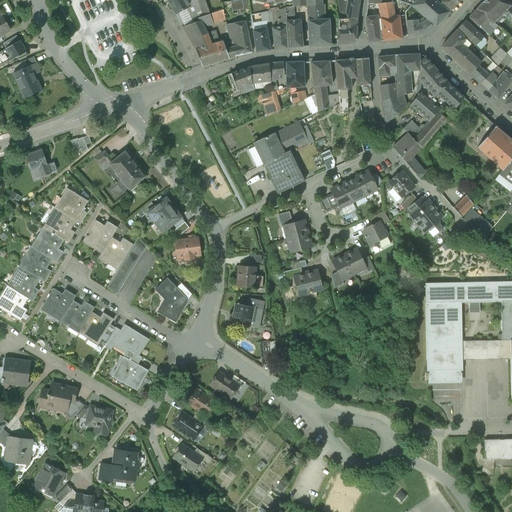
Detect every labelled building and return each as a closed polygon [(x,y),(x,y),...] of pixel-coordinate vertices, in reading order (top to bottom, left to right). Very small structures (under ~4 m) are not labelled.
[(167,0),(175,15),(179,13),(190,6),(186,0),(167,0)] [(205,0),(186,0),(190,6),(179,13),(184,26),(199,21),(203,27),(213,24),(210,14),(205,0)] [(248,0),(239,0),(231,1),(233,14),(250,11),(248,0)] [(347,0),(336,0),(339,13),(345,14),(346,12),(347,0)] [(360,0),(347,0),(346,12),(345,14),(344,20),(357,19),(360,0)] [(396,0),(391,0),(392,3),(384,4),(380,4),(378,4),(379,12),(380,19),(399,16),(405,15),(405,12),(411,6),(399,1),(396,0)] [(435,0),(416,0),(417,0),(412,6),(436,28),(449,12),(436,0),(435,0)] [(460,0),(439,0),(451,10),(460,0)] [(503,0),(485,0),(477,9),(492,24),(493,23),(502,14),(510,6),(503,0)] [(378,4),(368,4),(366,14),(379,12),(378,4)] [(322,6),(307,8),(308,21),(323,19),(322,6)] [(511,7),(510,6),(502,14),(511,23),(511,7)] [(293,8),(293,7),(292,7),(284,8),(286,21),(294,21),(293,8)] [(284,8),(267,12),(268,22),(277,21),(278,27),(285,26),(286,26),(284,8)] [(492,24),(477,9),(469,17),(489,35),(498,26),(493,23),(492,24)] [(223,10),(210,14),(213,24),(225,20),(223,10)] [(2,16),(0,17),(0,38),(3,37),(2,35),(10,30),(2,16)] [(378,16),(366,17),(368,42),(381,41),(378,16)] [(399,16),(380,19),(383,41),(402,39),(399,16)] [(323,19),(308,21),(309,47),(330,45),(329,19),(323,19)] [(344,20),(338,20),(336,44),(355,43),(357,19),(344,20)] [(422,19),(418,21),(418,20),(406,21),(408,38),(422,36),(429,34),(432,31),(435,28),(427,20),(424,22),(422,19)] [(294,21),(286,21),(288,48),(302,47),(300,20),(294,21)] [(184,26),(182,27),(191,41),(206,34),(206,33),(203,27),(199,21),(184,26)] [(245,21),(226,25),(235,56),(252,52),(245,21)] [(483,38),(465,22),(458,29),(476,46),(483,38)] [(511,27),(507,23),(501,29),(504,31),(509,36),(498,48),(500,49),(507,55),(508,56),(511,51),(511,27)] [(278,27),(272,28),(275,50),(288,48),(285,26),(278,27)] [(266,28),(253,30),(256,52),(270,50),(266,28)] [(215,30),(206,33),(206,34),(207,35),(205,36),(206,40),(208,39),(209,42),(218,39),(215,30)] [(475,57),(462,44),(464,42),(465,40),(463,36),(457,30),(441,47),(470,74),(478,66),(481,62),(475,57)] [(504,31),(494,42),(498,48),(509,36),(504,31)] [(223,41),(208,46),(206,40),(205,36),(207,35),(206,34),(191,41),(195,50),(202,67),(229,58),(223,41)] [(3,44),(6,49),(19,41),(16,36),(3,44)] [(26,52),(20,41),(19,41),(6,49),(5,49),(11,60),(15,58),(16,59),(26,54),(25,53),(26,52)] [(0,65),(11,60),(5,49),(0,52),(0,65)] [(500,49),(495,54),(502,61),(507,55),(500,49)] [(486,57),(480,51),(475,57),(481,62),(486,57)] [(419,54),(396,56),(397,76),(398,83),(397,97),(403,95),(412,93),(411,86),(409,71),(420,70),(419,62),(419,54)] [(502,61),(495,54),(489,60),(493,63),(497,67),(501,62),(502,61)] [(511,59),(508,56),(507,55),(502,61),(501,62),(507,67),(511,60),(511,59)] [(396,56),(378,57),(379,77),(397,76),(396,56)] [(40,72),(33,57),(25,61),(28,66),(30,65),(35,75),(40,72)] [(447,82),(425,57),(419,62),(420,70),(418,76),(418,78),(432,95),(434,97),(437,94),(447,82)] [(368,58),(355,59),(356,78),(357,85),(363,85),(370,84),(368,58)] [(355,59),(335,61),(338,90),(346,89),(351,89),(350,78),(356,78),(355,59)] [(511,60),(507,67),(503,72),(511,79),(511,60)] [(329,61),(311,62),(313,87),(326,86),(331,85),(329,61)] [(283,62),(269,64),(270,81),(270,82),(275,81),(281,79),(280,75),(284,74),(283,62)] [(303,62),(286,62),(287,87),(287,88),(304,87),(303,62)] [(493,63),(485,72),(489,76),(491,74),(497,67),(493,63)] [(269,64),(252,66),(250,67),(252,84),(254,90),(265,87),(271,86),(270,82),(270,81),(269,64)] [(28,66),(13,73),(24,98),(42,90),(35,75),(30,65),(28,66)] [(485,72),(478,66),(470,74),(481,84),(489,76),(485,72)] [(250,67),(228,75),(234,93),(240,88),(252,84),(250,67)] [(497,67),(491,74),(495,78),(501,70),(497,67)] [(420,70),(409,71),(411,86),(417,85),(418,78),(418,76),(420,70)] [(497,79),(488,90),(498,99),(508,86),(511,81),(511,79),(503,72),(497,79)] [(489,76),(481,84),(488,90),(497,79),(495,78),(491,74),(489,76)] [(397,76),(379,77),(380,86),(398,83),(397,76)] [(464,98),(447,82),(437,94),(454,110),(464,98)] [(398,83),(380,86),(382,103),(386,124),(403,110),(397,97),(398,83)] [(252,84),(240,88),(242,94),(254,90),(252,84)] [(370,84),(363,85),(364,97),(359,98),(360,104),(372,101),(370,84)] [(326,86),(313,87),(315,95),(317,112),(339,105),(338,95),(327,96),(326,86)] [(234,93),(232,94),(233,97),(242,94),(240,88),(234,93)] [(346,89),(338,90),(338,95),(339,105),(339,106),(339,111),(347,111),(348,104),(346,89)] [(272,92),(263,96),(270,115),(278,111),(272,92)] [(303,93),(296,94),(291,95),(293,104),(305,99),(303,93)] [(428,100),(420,93),(410,105),(429,122),(440,110),(433,104),(428,100)] [(217,103),(211,94),(206,97),(212,106),(217,103)] [(315,95),(305,99),(311,115),(317,112),(315,95)] [(397,97),(403,110),(406,106),(403,95),(397,97)] [(439,112),(421,132),(414,140),(421,148),(421,147),(446,119),(439,112)] [(299,121),(274,133),(281,148),(306,136),(299,121)] [(421,131),(412,121),(403,129),(408,134),(414,140),(421,132),(421,131)] [(511,140),(495,127),(477,148),(502,170),(509,161),(511,157),(511,138),(511,139),(511,140)] [(281,148),(274,133),(253,143),(253,144),(254,144),(277,193),(277,194),(304,181),(289,151),(283,154),(281,148)] [(408,134),(393,147),(419,178),(426,173),(413,157),(421,148),(414,140),(408,134)] [(83,137),(77,139),(82,153),(87,149),(86,145),(83,137)] [(326,170),(335,166),(328,149),(319,153),(326,170)] [(41,151),(27,156),(30,163),(29,163),(28,166),(30,168),(31,170),(32,169),(39,167),(42,176),(49,173),(41,151)] [(104,151),(94,159),(102,169),(109,164),(112,161),(104,151)] [(112,161),(109,164),(129,189),(144,177),(125,152),(112,161)] [(511,163),(509,161),(502,170),(502,171),(503,172),(508,175),(506,177),(511,181),(511,163)] [(368,171),(356,177),(365,196),(377,190),(368,171)] [(414,187),(401,172),(389,182),(394,188),(389,192),(396,202),(397,202),(414,187)] [(365,196),(356,177),(343,184),(352,202),(365,196)] [(352,202),(343,184),(330,190),(333,194),(338,206),(340,209),(352,202)] [(88,201),(67,188),(61,198),(65,201),(60,210),(55,207),(55,208),(80,224),(88,211),(84,208),(88,201)] [(338,206),(333,194),(326,198),(332,209),(338,206)] [(413,195),(401,205),(405,211),(408,208),(417,200),(413,195)] [(466,195),(453,208),(454,209),(460,217),(461,218),(474,205),(473,204),(467,196),(466,195)] [(155,207),(147,213),(155,222),(173,208),(166,198),(155,207)] [(326,198),(319,201),(325,213),(332,209),(326,198)] [(417,200),(408,208),(412,213),(423,204),(419,199),(417,200)] [(412,213),(410,216),(415,222),(420,223),(420,228),(424,233),(428,229),(430,230),(435,236),(443,229),(438,223),(439,223),(437,221),(442,217),(437,211),(435,212),(433,210),(433,207),(428,200),(423,204),(412,213)] [(151,202),(137,213),(141,218),(147,213),(155,207),(151,202)] [(80,224),(55,208),(49,218),(53,221),(48,229),(43,227),(68,243),(75,233),(70,230),(75,222),(80,224)] [(173,208),(155,222),(162,232),(173,224),(181,218),(173,208)] [(471,210),(463,220),(469,225),(477,215),(471,210)] [(289,212),(278,215),(281,227),(284,226),(292,223),(289,212)] [(383,212),(369,219),(372,225),(379,221),(381,226),(389,222),(383,212)] [(493,228),(477,215),(469,225),(484,238),(493,228)] [(181,218),(173,224),(177,228),(184,222),(181,218)] [(95,220),(82,242),(101,253),(98,258),(98,259),(117,228),(107,221),(104,226),(95,220)] [(292,223),(284,226),(287,239),(308,234),(304,220),(292,223)] [(372,225),(364,229),(366,234),(364,235),(370,248),(379,244),(378,241),(387,237),(385,230),(384,230),(381,226),(379,221),(372,225)] [(177,228),(170,233),(175,239),(189,228),(184,222),(177,228)] [(68,243),(43,227),(37,237),(41,240),(36,249),(31,246),(31,247),(56,262),(63,252),(58,249),(64,241),(68,244),(68,243)] [(117,228),(98,259),(117,270),(133,245),(123,238),(120,243),(112,238),(118,228),(117,228)] [(308,234),(287,239),(291,253),(311,247),(308,234)] [(117,270),(107,287),(117,294),(118,293),(146,247),(138,238),(133,245),(117,270)] [(197,238),(176,241),(178,258),(185,257),(185,260),(193,259),(193,256),(199,255),(197,238)] [(56,262),(31,247),(25,257),(29,259),(24,268),(19,265),(19,266),(44,282),(51,271),(47,268),(52,260),(56,263),(56,262)] [(357,249),(344,255),(354,274),(366,268),(362,260),(357,249)] [(344,255),(332,262),(337,272),(341,281),(342,280),(354,274),(344,255)] [(368,257),(362,260),(366,268),(368,273),(374,270),(368,257)] [(305,261),(292,264),(294,270),(301,268),(306,266),(305,261)] [(44,282),(19,266),(13,276),(17,279),(12,287),(7,285),(32,301),(39,290),(35,288),(40,280),(44,283),(44,282)] [(256,267),(239,266),(237,287),(254,288),(255,276),(256,267)] [(301,268),(294,270),(283,272),(285,280),(294,278),(294,277),(302,275),(302,274),(301,268)] [(302,274),(302,275),(294,277),(294,278),(299,296),(322,289),(317,271),(308,273),(308,272),(302,274)] [(337,272),(331,275),(335,288),(343,284),(342,280),(341,281),(337,272)] [(263,277),(255,276),(254,288),(262,288),(263,277)] [(176,288),(167,278),(155,290),(156,291),(158,288),(167,297),(159,312),(157,311),(157,312),(176,323),(176,322),(175,321),(185,303),(183,302),(184,300),(186,298),(176,288)] [(511,281),(424,284),(427,372),(429,372),(429,381),(461,380),(460,371),(463,371),(461,303),(501,302),(502,340),(471,341),(471,352),(510,351),(511,399),(511,398),(511,281)] [(191,294),(181,283),(176,288),(186,298),(187,298),(186,297),(190,294),(191,295),(191,294)] [(32,301),(7,285),(1,295),(5,298),(0,306),(0,308),(20,321),(27,310),(23,307),(28,299),(32,302),(32,301)] [(54,289),(40,310),(59,322),(75,296),(65,290),(62,294),(54,289)] [(75,296),(59,322),(78,334),(94,308),(84,301),(81,306),(73,301),(76,297),(75,296)] [(249,306),(236,304),(232,323),(250,326),(258,328),(262,309),(263,302),(250,300),(249,306)] [(98,316),(92,313),(95,308),(94,308),(78,334),(88,339),(91,335),(100,341),(108,329),(109,327),(113,319),(103,313),(100,317),(98,316)] [(147,340),(124,326),(123,328),(120,334),(114,343),(115,343),(128,351),(129,350),(138,355),(147,340)] [(114,331),(109,327),(108,329),(100,341),(106,344),(114,331)] [(106,344),(104,346),(111,350),(115,343),(114,343),(120,334),(114,331),(106,344)] [(268,341),(260,342),(262,359),(270,358),(276,357),(275,342),(269,342),(268,341)] [(139,356),(129,350),(128,351),(124,358),(134,364),(139,356)] [(124,358),(114,376),(136,389),(146,371),(134,364),(124,358)] [(30,362),(5,359),(4,368),(0,367),(0,377),(1,377),(0,382),(18,385),(18,382),(27,383),(30,362)] [(230,381),(219,373),(215,379),(214,379),(211,384),(211,387),(216,390),(216,389),(231,399),(239,387),(230,381)] [(245,384),(233,376),(230,381),(239,387),(241,389),(245,384)] [(77,390),(51,384),(49,394),(41,392),(37,410),(38,411),(39,407),(47,408),(50,406),(65,410),(67,410),(69,401),(74,402),(75,399),(77,390)] [(205,397),(194,389),(191,394),(192,394),(188,400),(189,403),(193,406),(193,408),(197,410),(199,410),(208,416),(216,404),(205,397)] [(221,400),(209,392),(205,397),(216,404),(217,405),(221,400)] [(77,401),(75,399),(74,402),(69,401),(67,410),(65,410),(64,414),(71,420),(75,415),(84,404),(78,400),(77,401)] [(84,404),(75,415),(80,419),(81,418),(87,419),(89,410),(88,410),(89,408),(84,404)] [(112,411),(90,406),(89,410),(87,419),(86,425),(95,427),(94,433),(106,436),(109,423),(110,423),(112,411)] [(192,420),(181,413),(178,417),(178,418),(174,424),(175,427),(179,430),(180,431),(184,434),(185,433),(190,437),(190,438),(191,438),(194,439),(202,427),(192,420)] [(208,424),(195,415),(192,420),(202,427),(205,429),(208,424)] [(9,435),(3,429),(0,432),(0,442),(7,448),(8,437),(9,437),(9,435)] [(9,437),(8,437),(7,448),(5,461),(28,464),(32,441),(9,437)] [(511,439),(484,440),(485,459),(494,459),(494,457),(511,456),(511,439)] [(193,453),(182,446),(178,452),(177,451),(174,457),(174,459),(179,462),(194,471),(202,460),(202,459),(193,453)] [(211,458),(196,448),(193,453),(202,459),(202,460),(208,464),(211,458)] [(133,453),(116,451),(113,467),(102,465),(100,479),(113,481),(113,478),(131,480),(134,478),(135,470),(137,467),(138,463),(137,460),(134,460),(134,456),(133,453)] [(64,473),(46,464),(34,487),(35,488),(36,486),(42,490),(42,491),(44,491),(44,490),(52,494),(51,496),(53,496),(55,491),(57,491),(58,488),(57,487),(64,473)] [(67,485),(55,498),(59,503),(72,489),(67,485)] [(72,489),(59,503),(64,507),(70,501),(75,502),(76,494),(72,489)] [(91,496),(76,494),(75,502),(70,501),(64,507),(59,511),(58,511),(108,511),(108,510),(107,509),(102,508),(103,501),(91,500),(91,496)]
